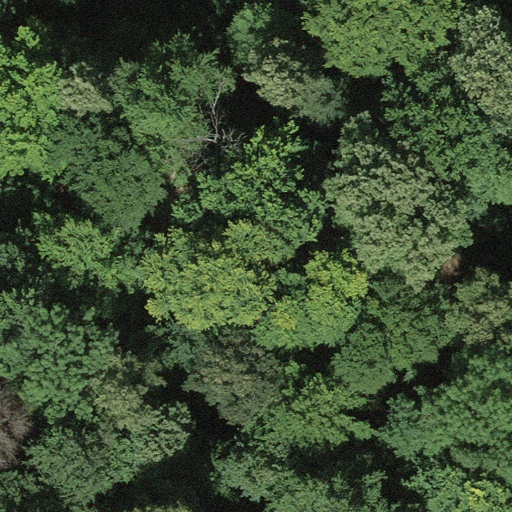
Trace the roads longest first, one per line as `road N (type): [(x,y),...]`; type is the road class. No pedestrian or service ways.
road 1 (track): [(0,141),(511,356)]
road 2 (track): [(248,239),(107,261),(0,295)]
